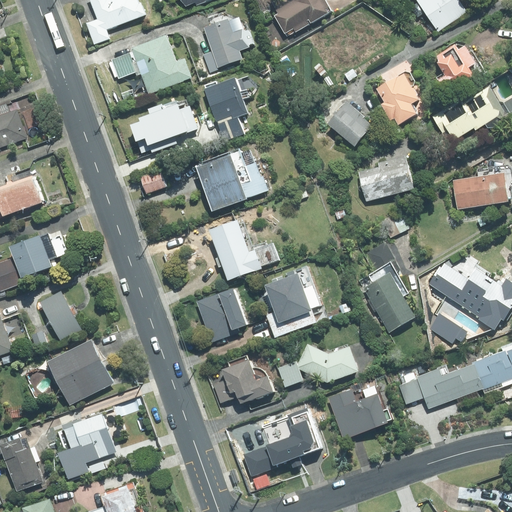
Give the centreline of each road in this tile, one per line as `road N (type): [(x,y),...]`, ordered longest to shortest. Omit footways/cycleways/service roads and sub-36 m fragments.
road 1 (secondary): [(218,511),(35,0)]
road 2 (residential): [(511,444),(472,449),(283,511)]
road 3 (unknown): [(511,0),(369,76),(344,98)]
